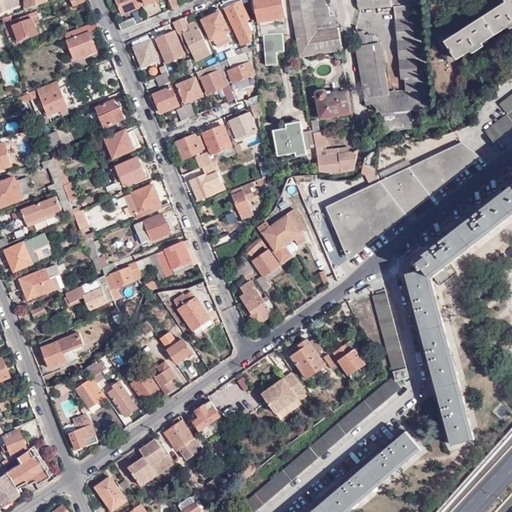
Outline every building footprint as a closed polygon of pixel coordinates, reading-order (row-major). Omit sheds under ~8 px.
[(21,0),(0,0),(0,13),(23,7),(21,0)] [(26,0),(27,9),(49,1),(48,0),(26,0)] [(127,13),(143,6),(140,0),(118,0),(121,4),(123,3),(127,13)] [(169,0),(173,10),(182,6),(179,0),(169,0)] [(260,22),(286,18),(283,0),(252,0),(254,8),(257,8),(260,22)] [(289,0),(299,54),(300,57),(342,50),(335,15),(330,15),(329,7),(326,7),(325,0),(289,0)] [(360,0),(362,9),(397,6),(422,4),(421,0),(360,0)] [(511,0),(505,0),(506,2),(446,41),(457,60),(511,24),(511,0)] [(242,45),(252,41),(250,35),(254,32),(248,19),(250,18),(241,1),(225,8),(242,45)] [(422,4),(397,6),(404,79),(387,81),(380,44),(376,45),(374,34),(366,35),(365,30),(358,31),(359,36),(355,36),(368,105),(375,104),(383,114),(432,109),(422,4)] [(218,9),(208,13),(208,14),(202,17),(212,40),(229,32),(218,9)] [(10,15),(3,17),(8,30),(15,28),(18,37),(16,39),(17,42),(38,34),(35,24),(43,21),(38,10),(12,19),(10,15)] [(189,23),(186,17),(174,22),(178,32),(182,30),(196,60),(211,53),(196,20),(189,23)] [(123,30),(137,25),(134,18),(120,23),(123,30)] [(97,21),(65,34),(73,58),(84,54),(83,53),(95,48),(90,32),(100,28),(97,21)] [(185,56),(174,30),(156,37),(167,63),(185,56)] [(279,64),(278,58),(278,52),(285,51),(284,32),(265,33),(267,60),(267,65),(279,64)] [(159,59),(151,40),(135,46),(143,65),(159,59)] [(257,63),(257,48),(250,51),(243,53),(225,60),(219,62),(221,69),(226,67),(233,83),(257,73),(253,65),(257,63)] [(243,53),(241,49),(223,55),(225,60),(243,53)] [(186,66),(192,64),(190,57),(184,60),(186,66)] [(221,69),(219,62),(214,64),(215,67),(211,69),(213,73),(201,78),(208,93),(223,86),(229,84),(221,69)] [(169,72),(165,65),(159,67),(162,75),(169,72)] [(162,75),(155,78),(160,87),(172,82),(169,72),(162,75)] [(202,96),(194,77),(176,84),(184,103),(202,96)] [(67,107),(56,82),(38,89),(49,115),(67,107)] [(233,93),(229,84),(223,86),(227,95),(233,93)] [(162,92),(155,95),(156,99),(154,100),(158,108),(160,108),(163,113),(180,106),(172,88),(170,88),(169,86),(161,89),(162,92)] [(29,93),(31,99),(39,96),(36,90),(29,93)] [(321,119),(352,112),(348,91),(328,95),(327,92),(316,93),(321,119)] [(29,93),(22,95),(25,102),(31,99),(29,93)] [(235,99),(233,93),(227,95),(226,96),(228,102),(235,99)] [(511,93),(499,103),(507,114),(484,131),(493,142),(511,127),(511,93)] [(261,102),(260,95),(246,101),(249,107),(253,105),(261,102)] [(118,108),(114,99),(96,107),(105,127),(126,117),(121,106),(118,108)] [(263,114),(261,102),(253,105),(258,117),(258,124),(263,124),(263,114)] [(189,119),(196,116),(190,104),(183,106),(184,107),(189,119)] [(182,122),(189,119),(184,107),(177,110),(182,122)] [(432,109),(383,114),(385,131),(434,127),(432,109)] [(258,131),(250,112),(229,121),(237,139),(258,131)] [(46,114),(38,118),(39,123),(41,125),(50,121),(46,114)] [(316,121),(311,122),(313,131),(315,148),(319,172),(337,174),(347,172),(356,166),(358,150),(347,152),(323,157),(322,151),(321,148),(326,148),(323,133),(318,133),(316,121)] [(315,148),(313,131),(300,134),(300,131),(294,131),(293,123),(286,124),(286,128),(276,130),(280,155),(296,152),(307,150),(315,148)] [(370,137),(371,136),(369,123),(362,125),(365,143),(370,137)] [(233,146),(225,125),(203,133),(212,154),(233,146)] [(139,145),(131,127),(105,138),(109,146),(107,148),(109,150),(110,149),(113,157),(139,145)] [(63,144),(56,130),(45,135),(51,149),(63,144)] [(201,152),(195,135),(177,142),(184,159),(201,152)] [(238,152),(248,148),(245,140),(235,144),(238,152)] [(0,167),(11,164),(4,142),(0,142),(0,167)] [(326,208),(347,257),(393,220),(478,154),(463,142),(326,208)] [(346,147),(322,151),(323,157),(347,152),(346,147)] [(210,160),(207,152),(203,154),(203,156),(196,158),(201,168),(204,167),(212,163),(210,160)] [(69,182),(59,154),(52,157),(62,182),(63,184),(69,182)] [(145,171),(138,156),(112,168),(117,178),(122,176),(125,184),(137,178),(139,181),(147,177),(149,175),(147,170),(145,171)] [(49,166),(55,183),(49,186),(51,192),(58,189),(64,187),(63,184),(62,182),(52,157),(42,161),(44,167),(49,166)] [(266,177),(273,174),(269,160),(261,163),(266,177)] [(220,171),(216,161),(212,163),(204,167),(207,174),(208,176),(219,172),(220,171)] [(223,183),(219,172),(208,176),(212,187),(223,183)] [(208,176),(207,174),(191,180),(200,201),(216,195),(212,187),(208,176)] [(0,181),(0,207),(22,199),(20,193),(22,192),(23,195),(33,191),(28,176),(16,181),(14,176),(0,181)] [(76,199),(69,182),(63,184),(64,187),(68,197),(70,202),(76,199)] [(117,186),(116,182),(106,186),(108,191),(117,186)] [(254,182),(232,191),(244,219),(253,214),(251,209),(254,208),(250,199),(254,198),(251,188),(255,187),(254,182)] [(212,187),(216,195),(226,190),(223,183),(212,187)] [(160,208),(163,207),(154,184),(126,196),(134,214),(141,211),(143,216),(149,213),(160,208)] [(511,185),(419,258),(421,261),(418,263),(423,269),(407,273),(452,444),(472,439),(428,276),(511,211),(511,185)] [(64,187),(58,189),(61,200),(68,197),(64,187)] [(251,188),(254,198),(259,196),(255,187),(251,188)] [(57,195),(39,202),(44,215),(62,208),(57,195)] [(72,208),(70,202),(68,197),(61,200),(66,212),(72,209),(72,208)] [(39,202),(21,209),(26,222),(44,215),(39,202)] [(105,205),(91,206),(92,225),(106,224),(105,205)] [(62,208),(44,215),(45,219),(64,212),(62,208)] [(171,232),(160,208),(149,213),(151,217),(134,225),(142,242),(152,238),(152,239),(171,232)] [(89,226),(82,209),(80,209),(73,212),(73,213),(79,230),(89,226)] [(274,253),(282,264),(293,257),(285,246),(295,239),(300,247),(308,241),(302,233),(307,229),(301,220),(302,219),(296,210),(288,214),(289,216),(272,228),(269,223),(259,229),(263,235),(265,235),(276,251),(274,253)] [(226,216),(229,224),(237,221),(233,213),(226,216)] [(45,219),(44,215),(26,222),(27,226),(45,219)] [(14,271),(38,260),(33,250),(50,243),(45,231),(5,250),(14,271)] [(94,231),(82,236),(83,241),(92,237),(95,235),(94,231)] [(199,262),(189,238),(184,241),(191,259),(194,264),(199,262)] [(99,239),(93,242),(96,248),(102,246),(99,239)] [(257,249),(264,245),(260,239),(253,243),(247,252),(251,256),(257,249)] [(191,259),(184,241),(159,250),(169,275),(176,272),(174,267),(191,259)] [(265,276),(279,266),(268,250),(252,261),(264,277),(265,276)] [(174,267),(176,272),(194,264),(191,259),(174,267)] [(139,271),(147,269),(144,260),(136,262),(139,271)] [(102,267),(105,276),(110,290),(115,289),(116,291),(118,290),(118,287),(135,281),(130,266),(114,272),(113,270),(118,268),(115,262),(102,267)] [(61,273),(57,264),(16,280),(24,302),(59,288),(55,276),(61,273)] [(254,276),(246,265),(233,274),(238,281),(245,277),(247,281),(254,276)] [(283,271),(279,266),(265,276),(268,281),(283,271)] [(322,273),(327,285),(330,283),(325,271),(322,273)] [(105,276),(66,293),(67,296),(70,302),(78,299),(84,296),(90,310),(108,302),(108,301),(113,299),(110,290),(105,276)] [(268,281),(265,276),(264,277),(258,281),(266,290),(272,286),(268,281)] [(274,314),(271,310),(266,303),(270,299),(267,296),(263,298),(251,281),(242,288),(246,294),(241,297),(253,314),(251,315),(257,324),(261,323),(274,314)] [(120,290),(122,298),(135,295),(132,287),(120,290)] [(210,317),(208,313),(191,290),(176,301),(180,307),(179,308),(194,328),(210,317)] [(373,296),(394,371),(407,368),(387,292),(373,296)] [(70,302),(67,296),(65,297),(68,306),(80,301),(78,299),(70,302)] [(271,310),(275,307),(270,299),(266,303),(271,310)] [(47,312),(44,305),(32,310),(35,317),(47,312)] [(214,310),(208,313),(210,317),(214,322),(219,318),(214,310)] [(214,322),(210,317),(194,328),(197,334),(214,322)] [(154,329),(148,320),(140,325),(147,334),(154,329)] [(53,332),(55,335),(70,329),(69,325),(53,332)] [(57,341),(45,346),(45,348),(43,349),(49,367),(52,366),(53,368),(70,361),(67,352),(86,344),(81,332),(57,341)] [(55,335),(42,341),(45,346),(57,341),(55,335)] [(304,380),(326,365),(317,352),(323,349),(315,338),(310,341),(308,338),(299,345),(301,349),(292,355),(303,371),(300,374),(304,380)] [(353,338),(345,344),(351,351),(359,346),(353,338)] [(164,344),(176,361),(185,354),(187,356),(193,352),(184,339),(179,343),(178,341),(176,342),(177,344),(175,346),(171,340),(164,344)] [(351,351),(345,344),(333,352),(355,382),(366,374),(361,367),(370,360),(359,346),(351,351)] [(334,361),(328,353),(324,355),(330,363),(334,361)] [(122,354),(115,358),(121,368),(128,364),(122,354)] [(3,364),(1,358),(0,357),(0,380),(10,377),(11,373),(8,365),(5,364),(3,364)] [(102,361),(88,370),(93,378),(96,382),(104,377),(101,373),(107,368),(102,361)] [(155,377),(167,394),(176,387),(171,380),(177,376),(167,361),(158,367),(161,372),(155,377)] [(159,389),(147,372),(132,384),(143,400),(159,389)] [(306,392),(293,372),(262,394),(276,414),(306,392)] [(328,430),(232,511),(254,511),(402,387),(393,377),(328,430)] [(77,389),(92,413),(105,404),(102,399),(106,397),(96,382),(93,378),(77,389)] [(119,381),(113,385),(115,388),(109,392),(126,416),(138,408),(119,381)] [(69,392),(64,386),(54,393),(59,399),(69,392)] [(208,441),(229,427),(211,401),(193,414),(198,420),(195,421),(208,441)] [(96,435),(101,433),(88,414),(74,419),(78,430),(70,433),(76,450),(98,442),(96,435)] [(165,433),(177,450),(179,449),(187,460),(202,450),(182,421),(165,433)] [(18,429),(2,435),(5,443),(2,443),(5,451),(8,450),(10,455),(25,449),(18,429)] [(342,511),(421,445),(407,430),(310,511),(342,511)] [(141,459),(154,477),(175,463),(157,438),(140,450),(145,457),(141,459)] [(43,459),(34,446),(16,457),(19,463),(5,473),(18,492),(34,480),(38,485),(51,476),(53,472),(45,458),(43,459)] [(141,485),(154,477),(141,459),(129,467),(141,485)] [(252,461),(239,470),(246,479),(257,469),(252,461)] [(19,494),(18,492),(5,473),(1,468),(0,466),(0,500),(7,496),(10,500),(19,494)] [(127,500),(111,477),(97,487),(113,511),(127,500)] [(211,485),(215,490),(226,483),(223,478),(211,485)] [(192,491),(186,483),(181,486),(187,495),(192,491)] [(197,511),(199,511),(200,511),(209,511),(196,494),(191,497),(191,496),(180,504),(184,511),(182,511),(197,511)] [(0,504),(1,506),(10,500),(7,496),(0,500),(0,504)] [(147,511),(141,503),(135,508),(136,509),(131,511),(147,511)]
